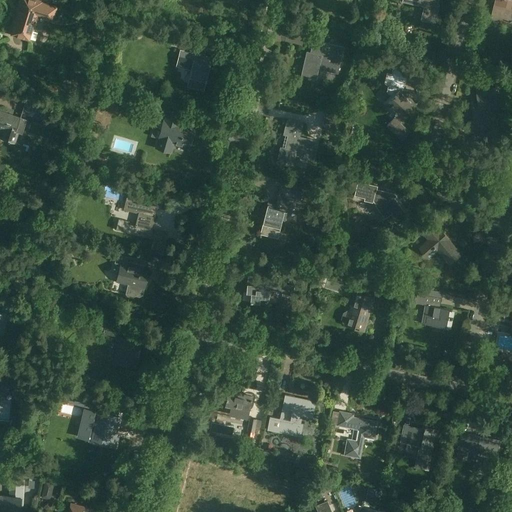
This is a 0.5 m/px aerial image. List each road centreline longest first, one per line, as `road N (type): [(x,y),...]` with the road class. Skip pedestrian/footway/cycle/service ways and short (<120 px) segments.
road 1 (unclassified): [(192,331),(277,0)]
road 2 (residential): [(465,382),(192,331)]
road 3 (residential): [(466,0),(431,175),(443,195),(490,204)]
road 4 (residential): [(148,511),(192,331)]
road 5 (residential): [(465,382),(490,204)]
